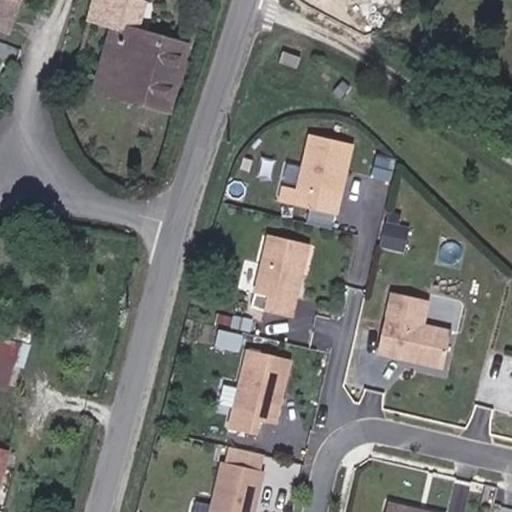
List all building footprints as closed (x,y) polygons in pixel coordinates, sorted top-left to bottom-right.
[(0,0),(0,30),(8,34),(19,0),(0,0)] [(110,27),(101,67),(155,78),(152,92),(181,98),(195,33),(144,22),(145,0),(95,0),(91,23),(110,27)] [(98,81),(152,92),(155,78),(101,67),(98,81)] [(346,178),(347,173),(350,174),(357,142),(314,133),(302,188),(318,192),(315,207),(341,212),(347,184),(346,178)] [(393,174),(399,150),(385,146),(379,170),(393,174)] [(308,220),(332,226),(335,214),(311,208),(308,220)] [(307,274),(314,242),(274,233),(261,292),(275,295),(272,310),(298,315),(305,284),(303,278),(304,273),(307,274)] [(454,332),(426,326),(431,301),(394,293),(382,355),(398,358),(399,353),(411,355),(415,362),(446,368),(454,332)] [(0,360),(16,365),(25,334),(0,326),(0,360)] [(285,421),(298,357),(255,347),(239,427),(267,432),(270,418),(285,421)] [(0,511),(7,511),(22,457),(0,452),(0,511)] [(263,511),(265,511),(273,471),(232,462),(222,511),(263,511)] [(198,498),(194,511),(207,511),(210,501),(198,498)]
